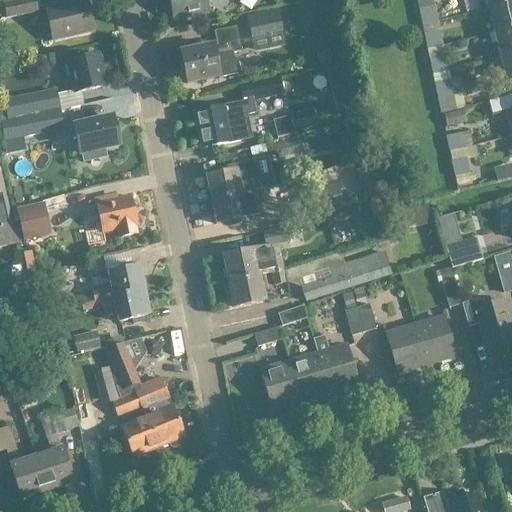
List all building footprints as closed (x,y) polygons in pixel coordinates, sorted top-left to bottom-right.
[(5,19),(37,13),(33,0),(25,0),(2,5),(5,19)] [(167,0),(172,22),(208,15),(204,0),(167,0)] [(511,0),(483,0),(486,9),(511,2),(511,0)] [(68,6),(67,3),(44,8),(51,41),(92,32),(86,2),(68,6)] [(492,33),(511,27),(511,2),(486,9),(492,33)] [(419,10),(422,26),(437,22),(434,7),(419,10)] [(247,23),(251,39),(280,33),(277,16),(247,23)] [(437,22),(422,26),(427,50),(442,46),(437,22)] [(511,27),(492,33),(499,57),(511,53),(511,27)] [(215,47),(213,47),(179,54),(186,85),(237,74),(233,53),(240,52),(235,28),(212,33),(215,47)] [(427,50),(432,75),(448,70),(442,46),(427,50)] [(511,53),(499,57),(505,82),(511,79),(511,53)] [(98,56),(66,63),(73,94),(104,88),(98,56)] [(448,70),(432,75),(440,115),(466,108),(462,93),(453,95),(448,70)] [(242,105),(237,106),(223,109),(223,108),(193,115),(195,127),(197,126),(202,149),(228,144),(226,134),(228,133),(240,130),(238,118),(254,114),(252,101),(281,95),(278,78),(239,86),(242,105)] [(53,90),(30,96),(3,102),(7,121),(20,118),(20,117),(34,115),(57,112),(58,112),(53,90)] [(333,96),(337,115),(352,112),(347,93),(333,96)] [(301,95),(283,101),(286,113),(305,107),(301,95)] [(511,121),(511,109),(501,113),(504,124),(511,121)] [(293,134),(316,128),(312,111),(288,117),(293,134)] [(63,131),(58,112),(57,112),(34,115),(20,117),(20,118),(7,121),(0,122),(4,141),(28,138),(28,139),(63,131)] [(292,133),(288,117),(273,121),(277,137),(292,133)] [(76,143),(68,145),(70,155),(78,153),(79,155),(118,147),(112,118),(82,125),(72,127),(76,143)] [(445,137),(449,154),(464,149),(460,134),(445,137)] [(299,140),(273,146),(276,159),(302,153),(299,140)] [(464,149),(449,154),(453,178),(470,174),(464,149)] [(507,152),(483,158),(487,172),(511,166),(507,152)] [(353,163),(361,200),(381,196),(372,159),(353,163)] [(211,201),(240,195),(236,171),(234,172),(233,167),(218,170),(219,175),(206,178),(211,201)] [(250,180),(253,192),(265,189),(262,177),(250,180)] [(306,219),(329,212),(343,208),(337,187),(300,197),(306,219)] [(255,204),(257,204),(268,202),(265,189),(253,192),(255,204)] [(260,222),(257,204),(255,204),(253,192),(240,195),(211,201),(216,225),(229,223),(230,228),(260,222)] [(95,203),(102,234),(117,231),(118,239),(136,235),(135,227),(136,226),(130,198),(116,201),(116,198),(95,203)] [(22,243),(50,236),(45,215),(66,210),(63,199),(41,204),(42,205),(15,211),(22,243)] [(260,235),(263,249),(269,248),(289,243),(286,229),(260,235)] [(481,262),(475,240),(444,248),(450,270),(481,262)] [(223,257),(228,284),(258,277),(269,275),(283,272),(279,250),(254,255),(253,251),(223,257)] [(298,288),(303,304),(390,277),(383,253),(326,272),(328,278),(298,288)] [(497,276),(511,271),(511,269),(507,253),(492,257),(497,276)] [(121,267),(122,271),(108,274),(110,285),(91,289),(92,296),(90,297),(93,311),(101,309),(100,302),(143,293),(137,268),(131,269),(130,265),(121,267)] [(61,298),(55,299),(50,278),(62,275),(60,268),(49,270),(50,272),(29,276),(37,315),(64,310),(61,298)] [(286,284),(283,272),(269,275),(271,287),(285,284),(286,284)] [(263,303),(258,277),(228,284),(233,309),(263,303)] [(460,305),(453,281),(453,280),(441,284),(448,308),(460,305)] [(143,323),(142,318),(148,317),(143,293),(100,302),(101,309),(103,316),(116,314),(118,324),(132,321),(133,325),(143,323)] [(363,334),(356,309),(355,309),(350,294),(341,297),(346,312),(343,313),(350,338),(363,334)] [(90,297),(80,299),(83,313),(93,311),(90,297)] [(474,301),(460,305),(467,328),(479,324),(486,348),(511,339),(511,334),(502,301),(476,309),(474,301)] [(281,327),(306,319),(302,306),(294,309),(277,315),(281,327)] [(367,306),(356,309),(363,334),(375,331),(367,306)] [(414,326),(425,364),(454,356),(443,318),(414,326)] [(160,345),(170,344),(167,326),(158,327),(160,345)] [(425,364),(414,326),(385,335),(396,373),(425,364)] [(278,329),(252,336),(256,349),(281,341),(278,329)] [(101,350),(96,332),(72,338),(73,341),(55,346),(53,340),(46,342),(50,361),(80,354),(80,355),(101,350)] [(312,341),(317,355),(328,393),(342,389),(343,394),(359,389),(346,346),(328,352),(323,338),(312,341)] [(104,349),(110,368),(119,401),(135,394),(134,391),(139,389),(122,344),(104,349)] [(317,402),(316,396),(328,393),(317,355),(288,364),(300,401),(303,406),(317,402)] [(300,401),(288,364),(260,372),(271,410),(300,401)] [(110,402),(111,404),(119,401),(110,368),(92,373),(101,406),(110,402)] [(135,394),(141,410),(142,411),(168,401),(160,381),(139,389),(134,391),(135,394)] [(141,411),(141,410),(135,394),(119,401),(111,404),(117,419),(140,410),(141,411)] [(142,411),(144,417),(156,449),(167,444),(168,448),(171,449),(180,445),(181,442),(180,439),(182,438),(170,409),(173,408),(170,400),(168,401),(142,411)] [(60,411),(37,419),(44,440),(56,436),(67,432),(61,415),(60,411)] [(156,449),(144,417),(118,428),(131,459),(156,449)] [(36,458),(19,463),(7,428),(0,429),(0,453),(5,452),(9,462),(8,463),(21,502),(32,498),(31,496),(46,491),(36,458)] [(49,453),(36,458),(46,491),(59,486),(60,488),(72,484),(59,447),(48,451),(49,453)] [(483,511),(479,496),(446,505),(448,511),(483,511)] [(405,497),(381,505),(383,511),(406,511),(409,511),(405,497)]
